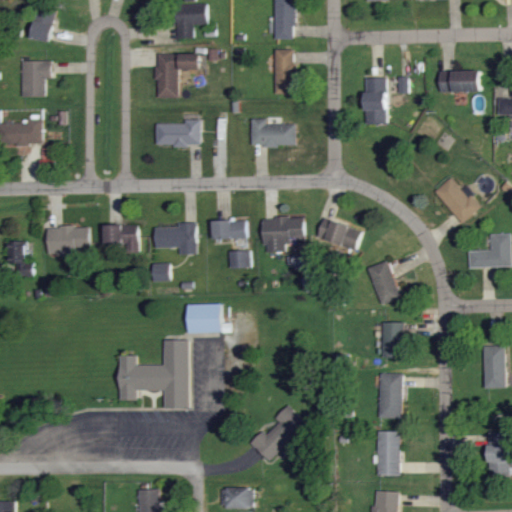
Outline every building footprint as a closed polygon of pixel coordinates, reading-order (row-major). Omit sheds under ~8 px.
[(277,0),(278,39),(298,39),(297,0),(277,0)] [(209,4),(179,5),(179,39),(196,38),(195,25),(210,25),(209,4)] [(35,39),(53,42),(58,10),(40,7),(35,39)] [(277,93),(297,94),(298,50),(278,49),(277,93)] [(159,97),(180,97),(181,70),(203,70),(203,54),(160,54),(159,97)] [(53,61),(24,61),(24,97),(47,97),(47,78),(54,78),(53,61)] [(483,70),(443,71),(443,92),(484,91),(483,70)] [(411,93),(411,77),(401,77),(401,93),(411,93)] [(390,124),(389,78),(367,78),(368,125),(390,124)] [(501,115),(511,115),(511,98),(501,98),(501,115)] [(271,124),(271,119),(255,119),(254,146),(298,147),(299,124),(271,124)] [(159,145),(203,146),(204,120),(188,120),(188,124),(159,124),(159,145)] [(45,121),(4,122),(4,145),(45,145),(45,121)] [(485,207),(468,188),(465,191),(454,178),(437,192),(464,224),(485,207)] [(267,253),(288,252),(288,243),(307,243),(306,217),(266,218),(267,253)] [(216,221),(216,240),(250,239),(249,220),(216,221)] [(366,232),(336,220),(331,230),(325,228),(321,238),(358,252),(366,232)] [(182,255),(200,254),(200,223),(180,223),(180,227),(158,227),(158,248),(182,248),(182,255)] [(141,225),(107,226),(108,250),(142,248),(141,225)] [(50,228),(51,252),(92,251),(91,227),(50,228)] [(511,266),(511,233),(492,235),(493,250),(471,251),(472,268),(511,266)] [(35,263),(28,263),(28,241),(9,242),(10,275),(35,275),(35,263)] [(233,269),(254,268),(253,250),(232,251),(233,269)] [(371,268),(385,305),(405,297),(391,261),(371,268)] [(156,264),(156,282),(174,281),(173,264),(156,264)] [(191,333),(233,333),(233,325),(225,325),(225,305),(190,305),(191,333)] [(385,323),(386,359),(409,358),(407,323),(385,323)] [(122,356),(123,401),(140,400),(140,391),(166,391),(166,409),(193,409),(192,341),(166,341),(166,366),(140,366),(140,356),(122,356)] [(509,388),(508,346),(487,347),(488,389),(509,388)] [(405,418),(406,374),(383,373),(382,418),(405,418)] [(277,419),(281,423),(270,435),(266,431),(253,444),(272,462),(308,423),(290,406),(277,419)] [(381,476),(403,476),(403,431),(380,431),(381,476)] [(511,441),(511,432),(490,433),(492,477),(511,476),(511,441)] [(224,489),(225,509),(257,509),(256,488),(224,489)] [(163,511),(163,490),(141,490),(141,511),(163,511)] [(402,511),(403,492),(379,492),(378,507),(374,507),(373,511),(402,511)]
